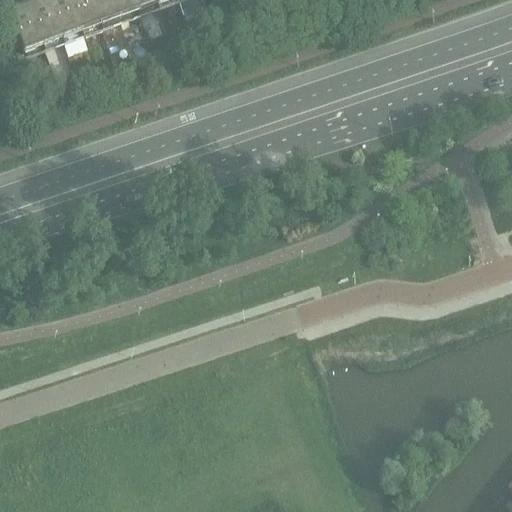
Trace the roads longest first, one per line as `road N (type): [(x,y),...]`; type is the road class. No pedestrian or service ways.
road 1 (unclassified): [(0,415),(374,289),(430,292),(511,265)]
road 2 (primary): [(65,195),(511,46)]
